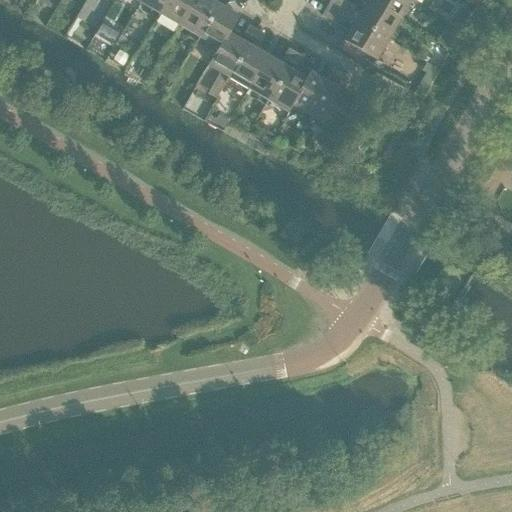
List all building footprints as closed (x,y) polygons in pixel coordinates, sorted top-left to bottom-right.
[(142,0),(140,5),(158,16),(167,0),(142,0)] [(167,0),(158,16),(179,27),(194,0),(167,0)] [(199,39),(218,5),(209,0),(194,0),(179,27),(199,39)] [(342,0),(331,0),(328,6),(349,19),(354,11),(353,6),(342,0)] [(400,21),(412,2),(408,0),(368,0),(368,2),(400,21)] [(421,0),(418,0),(416,4),(423,8),(426,3),(421,0)] [(368,2),(356,23),(388,42),(400,21),(368,2)] [(228,35),(229,35),(239,17),(218,5),(199,39),(218,50),(218,51),(228,35)] [(388,42),(356,23),(349,19),(328,6),(321,18),(339,28),(342,27),(350,32),(344,42),(346,44),(357,50),(376,62),(388,42)] [(459,6),(453,16),(466,24),(472,14),(459,6)] [(98,36),(115,46),(121,36),(104,26),(98,36)] [(251,40),(257,30),(250,26),(246,34),(247,38),(251,40)] [(261,43),(265,35),(257,30),(251,40),(257,44),(261,43)] [(442,34),(437,43),(451,52),(456,43),(442,34)] [(248,46),(229,35),(228,35),(218,51),(218,50),(208,66),(229,78),(248,46)] [(346,44),(343,50),(354,56),(357,50),(346,44)] [(249,90),(268,58),(248,46),(229,78),(249,90)] [(291,64),(298,54),(290,49),(285,57),(286,61),(291,64)] [(300,66),(305,58),(298,54),(291,64),(296,67),(300,66)] [(269,102),(288,70),(268,58),(249,90),(269,102)] [(444,98),(461,70),(448,63),(432,91),(444,98)] [(334,80),(340,70),(333,65),(328,73),(329,77),(334,80)] [(307,81),(306,80),(288,70),(269,102),(290,114),(293,108),(292,107),(307,81)] [(343,82),(348,74),(340,70),(334,80),(339,83),(343,82)] [(312,118),(331,85),(310,73),(306,80),(307,81),(292,107),(293,108),(312,118)] [(331,85),(312,118),(332,131),(352,97),(331,85)] [(225,127),(229,120),(220,114),(215,122),(225,127)]
